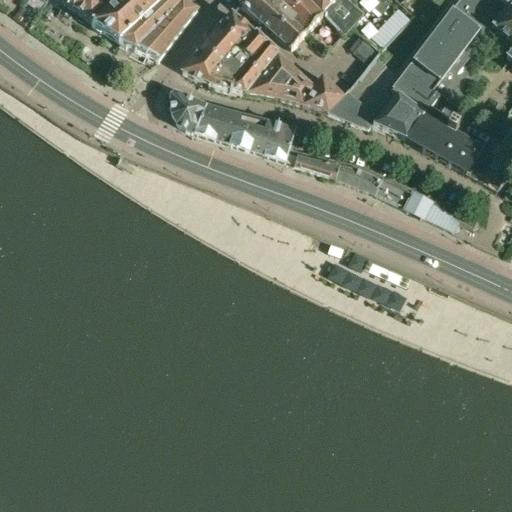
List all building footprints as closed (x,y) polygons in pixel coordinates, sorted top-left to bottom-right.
[(91,28),(117,5),(122,0),(50,0),(48,3),(59,10),(61,6),(91,28)] [(164,0),(122,0),(117,5),(91,28),(120,47),(168,4),(164,0)] [(283,49),(291,55),(306,39),(322,20),(300,0),(247,0),(238,9),(283,49)] [(351,0),(300,0),(322,20),(334,7),(350,20),(360,8),(351,0)] [(404,146),(415,132),(429,113),(441,99),(464,67),(492,32),(507,14),(491,0),(461,0),(411,67),(391,95),(380,107),(386,112),(378,122),(378,121),(371,130),(404,146)] [(511,7),(511,0),(491,0),(507,14),(511,7)] [(179,6),(168,4),(120,47),(137,55),(181,8),(179,6)] [(511,67),(511,7),(507,14),(492,32),(511,48),(511,51),(504,62),(511,67)] [(137,55),(159,66),(160,66),(197,18),(181,8),(137,55)] [(233,75),(239,74),(263,47),(255,39),(231,19),(205,49),(181,78),(198,84),(210,89),(208,92),(211,94),(212,92),(213,89),(233,75)] [(352,56),(369,69),(380,53),(364,41),(352,56)] [(233,75),(213,89),(212,92),(245,100),(245,99),(276,58),(263,47),(239,74),(233,75)] [(313,91),(276,58),(245,99),(277,104),(299,110),(329,119),(344,102),(321,81),(313,91)] [(329,119),(368,134),(371,130),(378,121),(348,96),(344,102),(329,119)] [(190,137),(196,139),(203,109),(175,97),(170,100),(170,108),(171,116),(172,119),(173,123),(175,126),(177,129),(182,133),(190,137)] [(291,153),(296,134),(246,120),(203,109),(196,139),(211,144),(226,148),(226,149),(245,155),(245,154),(260,159),(287,168),(291,153)] [(404,146),(464,178),(483,153),(455,137),(459,131),(429,113),(415,132),(404,146)] [(496,196),(511,175),(511,139),(507,149),(491,140),(484,153),(483,153),(464,178),(496,196)] [(342,166),(291,153),(287,168),(335,184),(342,166)] [(361,170),(342,166),(335,184),(376,199),(390,206),(405,214),(405,215),(423,224),(424,223),(453,237),(456,231),(458,226),(473,233),(478,225),(428,199),(426,201),(394,185),(370,173),(361,170)]
